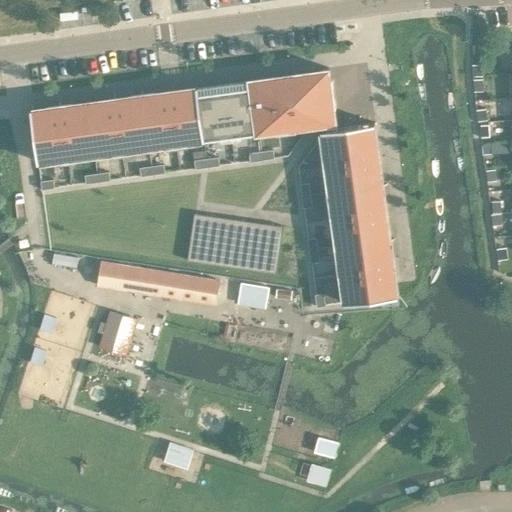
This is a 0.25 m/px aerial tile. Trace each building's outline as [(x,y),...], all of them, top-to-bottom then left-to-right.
[(511,41),(495,43),(496,51),(511,49),(511,41)] [(482,77),(481,64),(472,64),(472,77),(482,77)] [(40,166),(337,126),(330,71),(33,111),(40,166)] [(482,90),(482,79),(473,80),(473,91),(482,90)] [(476,109),(478,121),(487,119),(486,108),(476,109)] [(401,294),(378,124),(324,131),(347,301),(401,294)] [(481,137),(489,136),(489,125),(481,125),(481,137)] [(276,149),(274,141),(263,142),(264,151),(276,149)] [(511,151),(511,141),(490,142),(491,152),(511,151)] [(263,142),(251,144),(252,153),(264,151),(263,142)] [(221,157),(220,148),(208,150),(209,159),(221,157)] [(208,150),(196,152),(197,160),(209,159),(208,150)] [(166,164),(165,156),(153,157),(154,166),(166,164)] [(153,157),(141,159),(142,168),(154,166),(153,157)] [(112,172),(110,163),(98,165),(100,173),(112,172)] [(98,165),(87,166),(88,175),(100,173),(98,165)] [(495,169),(486,170),(487,181),(496,180),(495,169)] [(56,179),(55,171),(43,172),(44,181),(56,179)] [(310,174),(302,175),(303,187),(312,186),(310,174)] [(303,187),(305,199),(314,198),(312,186),(303,187)] [(500,200),(491,201),(491,212),(501,211),(500,200)] [(500,213),(491,214),(493,225),(502,224),(500,213)] [(277,274),(284,227),(195,214),(188,261),(277,274)] [(318,229),(309,230),(311,242),(319,241),(318,229)] [(311,242),(312,254),(321,253),(319,241),(311,242)] [(506,246),(496,248),(498,259),(507,258),(506,246)] [(215,303),(219,280),(101,261),(97,284),(215,303)] [(269,286),(241,281),(238,298),(266,302),(269,286)] [(325,284),(317,286),(318,297),(327,296),(325,284)] [(276,297),(291,299),(292,290),(277,288),(276,297)] [(97,332),(101,333),(98,345),(127,354),(137,318),(109,309),(104,323),(100,322),(97,332)] [(275,442),(306,451),(312,431),(282,422),(275,442)] [(336,441),(325,438),(321,450),(333,453),(336,441)] [(188,464),(193,449),(170,442),(165,457),(188,464)] [(328,484),(334,466),(313,460),(308,478),(328,484)]
